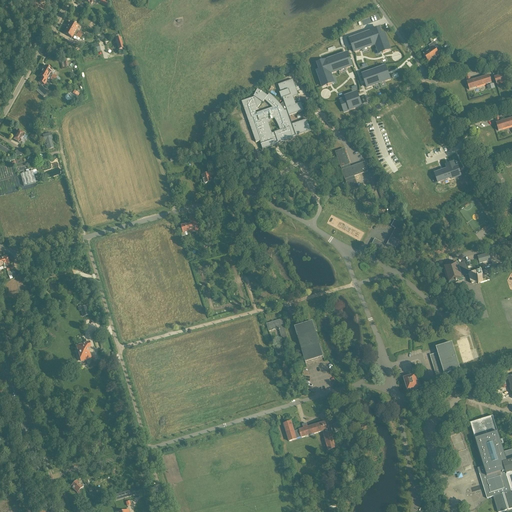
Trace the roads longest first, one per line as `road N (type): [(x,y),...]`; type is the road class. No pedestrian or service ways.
road 1 (residential): [(249,191),(28,253),(0,245)]
road 2 (track): [(118,348),(355,284)]
road 3 (residential): [(147,448),(359,384)]
road 4 (track): [(85,237),(147,448)]
road 5 (residential): [(279,175),(426,74)]
road 6 (primary): [(51,511),(0,345)]
road 7 (residential): [(511,186),(426,74)]
road 8 (unclassified): [(0,120),(69,0)]
road 9 (residential): [(413,511),(394,391)]
